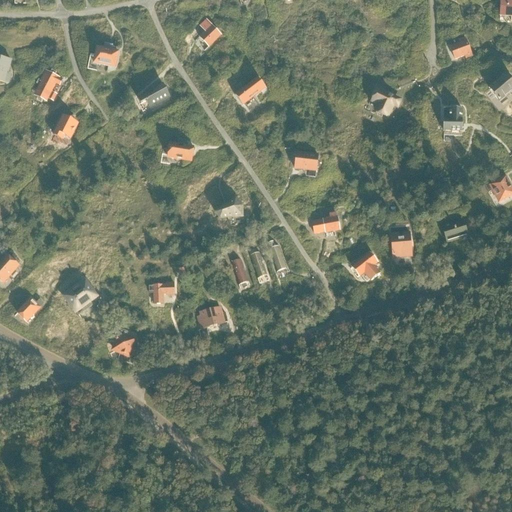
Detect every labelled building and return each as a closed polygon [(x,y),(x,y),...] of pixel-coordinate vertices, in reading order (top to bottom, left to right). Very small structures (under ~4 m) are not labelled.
[(511,16),(511,0),(507,1),(507,3),(500,2),(499,14),(510,14),(510,16),(511,16)] [(209,25),(205,21),(199,26),(204,32),(199,37),(208,47),(220,36),(210,25),(209,25)] [(471,57),(464,39),(458,41),(459,44),(449,47),(454,60),(464,56),(465,59),(471,57)] [(96,48),(93,63),(101,65),(102,64),(107,65),(106,66),(114,68),(117,53),(110,51),(111,47),(105,46),(104,50),(96,48)] [(0,81),(5,83),(8,83),(10,74),(7,74),(10,61),(0,57),(0,81)] [(35,95),(45,101),(55,84),(59,86),(62,81),(46,72),(40,82),(41,83),(35,95)] [(511,94),(511,82),(506,75),(488,89),(498,101),(510,92),(511,94)] [(242,106),(264,88),(257,78),(234,96),(242,106)] [(162,85),(137,99),(140,105),(146,102),(149,108),(169,97),(162,85)] [(395,106),(398,100),(376,90),(371,101),(378,104),(375,111),(386,117),(392,104),(395,106)] [(53,102),(56,95),(51,92),(48,99),(53,102)] [(442,119),(442,131),(461,132),(461,131),(461,110),(449,109),(449,119),(442,119)] [(75,123),(64,118),(62,122),(61,122),(54,135),(60,139),(62,135),(67,138),(75,123)] [(190,162),(193,147),(185,146),(186,141),(178,140),(177,145),(169,143),(167,158),(190,162)] [(315,178),(318,156),(297,153),(295,169),(310,171),(309,177),(315,178)] [(489,183),(484,186),(488,193),(492,191),(498,202),(511,194),(511,189),(505,177),(490,185),(489,183)] [(220,208),(215,211),(218,219),(223,219),(243,217),(242,206),(236,197),(220,208)] [(336,218),(335,214),(329,215),(330,219),(323,220),(323,221),(318,222),(318,221),(312,222),(314,234),(320,233),(320,232),(325,231),(325,232),(338,230),(336,218)] [(446,243),(466,236),(461,220),(441,226),(446,243)] [(398,233),(390,234),(391,239),(392,259),(411,257),(409,237),(408,232),(402,233),(402,238),(398,239),(398,233)] [(274,248),(272,242),(267,244),(277,272),(287,269),(279,246),(274,248)] [(16,257),(10,252),(7,256),(6,255),(0,261),(0,280),(1,282),(6,276),(7,278),(18,265),(13,261),(16,257)] [(258,279),(268,275),(260,253),(250,256),(258,279)] [(371,281),(379,275),(372,266),(376,262),(369,254),(367,256),(353,267),(360,275),(364,272),(371,281)] [(232,260),(230,260),(231,263),(239,285),(248,282),(241,259),(233,262),(232,260)] [(174,296),(173,283),(171,284),(165,284),(165,286),(149,286),(148,286),(149,294),(153,294),(153,305),(162,304),(162,302),(162,295),(166,295),(166,296),(174,296)] [(88,284),(65,296),(76,317),(99,305),(88,284)] [(36,304),(31,298),(22,307),(23,308),(17,314),(24,321),(31,315),(31,316),(40,307),(36,304)] [(199,331),(224,324),(224,323),(227,322),(224,313),(221,313),(220,307),(198,313),(199,317),(196,317),(199,331)] [(128,358),(135,339),(126,336),(127,332),(119,329),(118,333),(116,333),(109,352),(128,358)] [(114,452),(118,447),(114,443),(110,449),(114,452)]
